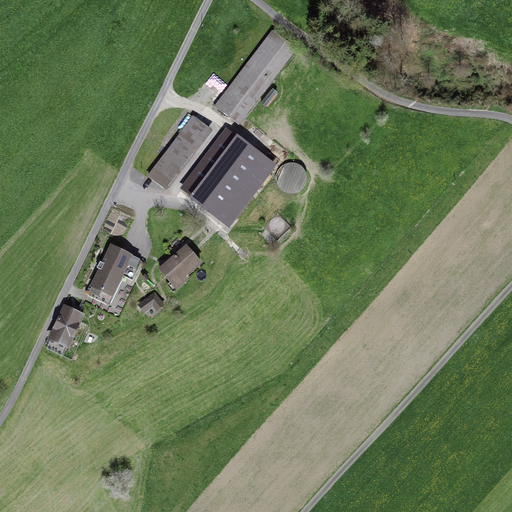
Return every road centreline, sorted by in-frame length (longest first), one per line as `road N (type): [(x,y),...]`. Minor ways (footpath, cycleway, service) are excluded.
road 1 (unclassified): [(0,418),(210,0)]
road 2 (unclassified): [(511,286),(302,511)]
road 3 (unclassified): [(256,0),(346,69),(397,95),(449,114),(511,123)]
